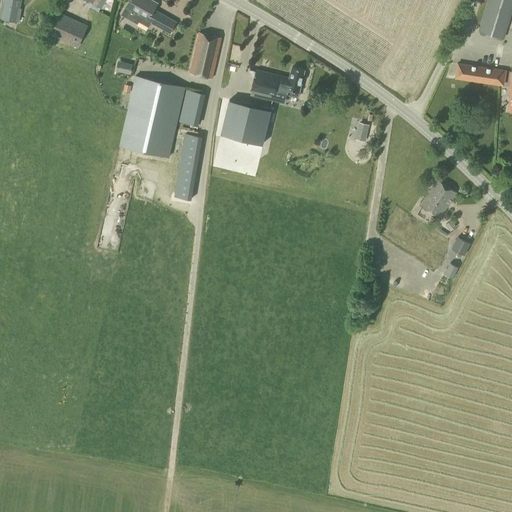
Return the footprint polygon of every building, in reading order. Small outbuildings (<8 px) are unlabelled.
[(17,23),(21,0),(4,0),(1,19),(17,23)] [(101,8),(105,0),(75,0),(76,0),(92,0),(91,3),(101,8)] [(148,0),(148,1),(146,0),(130,0),(126,7),(159,26),(165,16),(153,9),(156,3),(150,0),(148,0)] [(504,38),(511,9),(511,0),(488,0),(479,31),(504,38)] [(77,48),(88,25),(58,12),(48,34),(77,48)] [(129,18),(126,25),(134,28),(137,21),(129,18)] [(141,21),(138,28),(148,33),(151,25),(141,21)] [(212,78),(222,37),(199,32),(189,73),(212,78)] [(504,86),(507,70),(457,62),(455,78),(504,86)] [(125,63),(123,73),(130,74),(133,64),(125,63)] [(276,93),(298,98),(304,70),(292,67),(289,77),(256,69),(251,91),(275,96),(276,93)] [(169,158),(186,87),(135,75),(119,146),(169,158)] [(271,112),(228,101),(220,136),(262,146),(271,112)] [(356,121),(350,147),(364,151),(370,125),(356,121)] [(439,218),(456,192),(438,180),(421,206),(439,218)] [(147,236),(147,224),(138,224),(138,236),(147,236)] [(464,255),(470,243),(458,237),(451,249),(458,252),(456,255),(461,258),(463,254),(464,255)] [(136,249),(145,249),(145,240),(136,239),(136,249)] [(453,278),(458,267),(450,263),(444,274),(453,278)]
